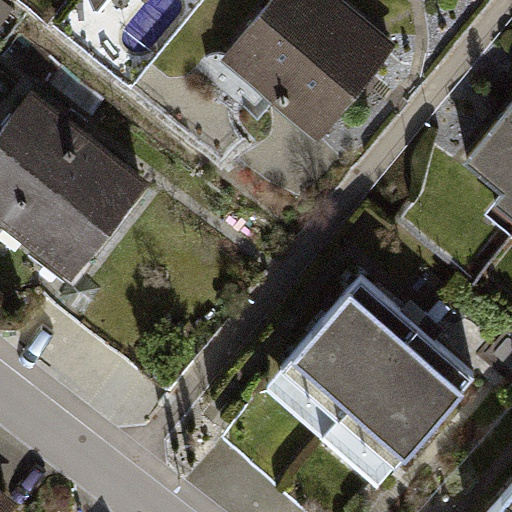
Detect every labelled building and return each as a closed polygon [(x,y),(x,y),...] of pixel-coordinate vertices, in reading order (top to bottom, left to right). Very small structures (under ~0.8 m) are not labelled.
[(94,0),(99,11),(108,0),(94,0)] [(341,0),(275,0),(227,60),(323,138),(398,46),(341,0)] [(43,90),(0,141),(0,234),(10,223),(74,276),(152,181),(78,120),(43,90)] [(511,92),(464,151),(502,183),(497,190),(511,203),(511,92)] [(468,367),(354,270),(259,381),(373,478),(468,367)] [(0,441),(0,511),(2,511),(36,468),(0,441)] [(511,511),(511,480),(483,511),(511,511)]
